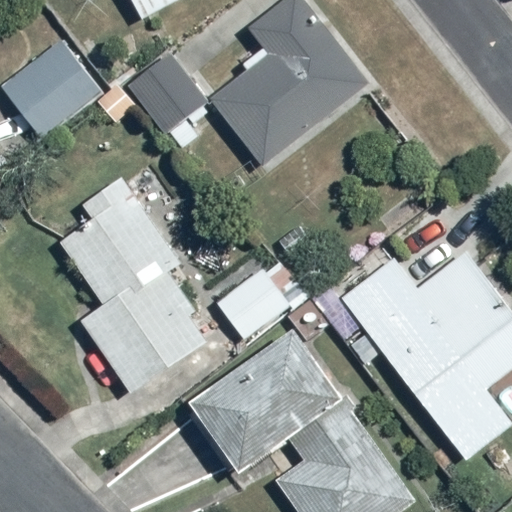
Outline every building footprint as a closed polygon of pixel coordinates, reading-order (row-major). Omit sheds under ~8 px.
[(197,0),(134,0),(148,27),(197,0)] [(219,99),(272,168),(374,87),(305,0),(295,0),(254,34),(270,55),(219,99)] [(108,91),(67,38),(8,83),(48,137),(108,91)] [(206,108),(164,45),(120,74),(161,137),(206,108)] [(188,267),(129,172),(78,199),(98,225),(61,246),(104,308),(89,323),(132,394),(212,341),(170,279),(188,267)] [(447,235),(430,212),(400,234),(416,257),(447,235)] [(399,262),(346,298),(467,462),(511,430),(511,419),(492,393),(511,378),(511,307),(471,255),(425,293),(399,262)] [(308,297),(283,258),(216,302),(242,341),(308,297)] [(405,511),(417,504),(298,329),(198,400),(246,479),(267,465),(297,511),(405,511)]
